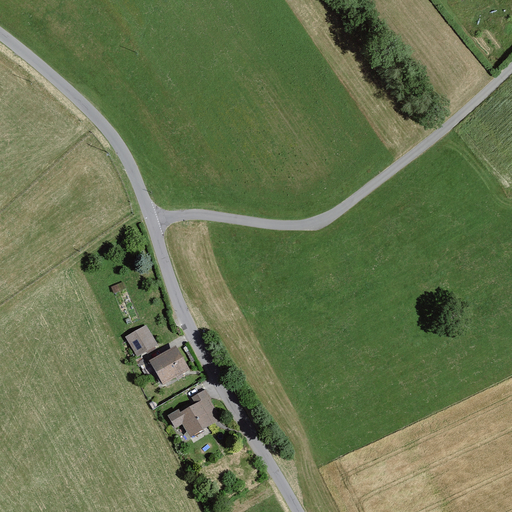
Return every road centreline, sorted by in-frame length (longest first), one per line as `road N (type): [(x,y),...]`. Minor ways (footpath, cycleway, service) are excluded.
road 1 (unclassified): [(152,221),(199,215),(312,225),(436,137),(511,68)]
road 2 (residential): [(152,221),(186,322),(297,511)]
road 3 (residential): [(0,32),(110,132),(152,221)]
